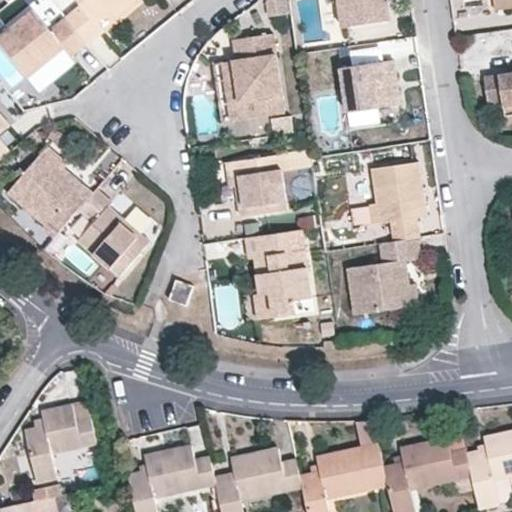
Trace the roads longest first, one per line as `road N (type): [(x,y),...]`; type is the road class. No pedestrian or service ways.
road 1 (residential): [(61,327),(142,367),(208,387),(300,397),(500,380)]
road 2 (residential): [(224,0),(164,49),(152,81),(150,119),(185,188),(179,240)]
road 3 (residential): [(463,174),(485,331),(500,380)]
road 4 (residential): [(436,0),(463,174)]
